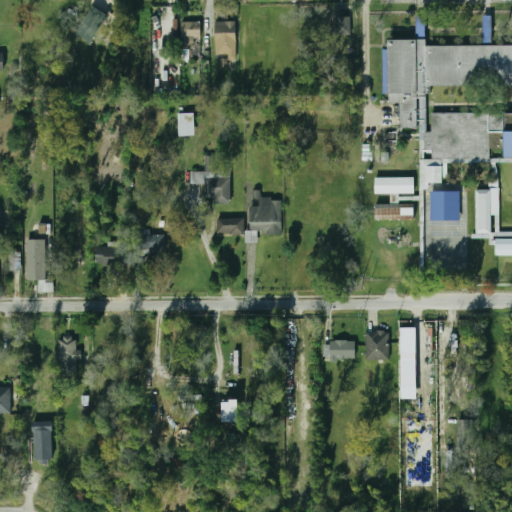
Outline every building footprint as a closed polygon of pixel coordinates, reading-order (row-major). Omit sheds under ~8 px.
[(109,16),(92,5),(75,33),(92,43),(109,16)] [(350,15),(331,15),(331,35),(350,35),(350,15)] [(181,49),(187,49),(187,38),(201,38),(201,22),(181,22),(181,49)] [(236,22),(215,22),(215,55),(227,55),(227,60),(236,60),(236,22)] [(388,37),(425,37),(426,43),(511,43),(511,156),(504,157),(503,148),(490,148),(490,157),(431,158),(431,149),(424,149),(424,129),(432,130),(432,111),(511,111),(511,84),(431,84),(430,92),(388,93),(388,37)] [(194,114),(178,114),(178,137),(194,137),(194,114)] [(441,166),(420,166),(420,183),(441,183),(441,166)] [(230,172),(189,172),(189,184),(205,184),(205,198),(213,198),(213,204),(230,204),(230,172)] [(375,178),(375,195),(414,195),(414,178),(375,178)] [(477,233),(477,189),(490,189),(490,233),(477,233)] [(430,221),(458,221),(458,192),(430,192),(430,221)] [(280,198),(259,199),(259,207),(249,207),(250,242),(257,242),(257,235),(281,235),(280,198)] [(375,220),(414,220),(414,205),(375,205),(375,220)] [(243,219),(217,219),(217,235),(243,235),(243,219)] [(164,230),(153,230),(153,234),(137,234),(137,255),(164,255),(164,230)] [(511,255),(496,255),(496,239),(511,239),(511,255)] [(26,240),(27,280),(37,280),(38,292),(47,292),(46,240),(26,240)] [(95,245),(95,265),(125,265),(125,245),(95,245)] [(19,270),(19,253),(10,253),(10,270),(19,270)] [(401,329),(402,386),(417,386),(416,328),(401,329)] [(389,360),(389,331),(365,331),(365,360),(389,360)] [(58,376),(75,376),(75,337),(58,337),(58,376)] [(329,359),(355,359),(355,341),(329,341),(329,359)] [(0,414),(10,414),(10,388),(0,388),(0,414)] [(223,422),(239,422),(240,400),(224,400),(223,422)] [(459,450),(474,449),(473,420),(458,420),(459,450)] [(53,426),(35,426),(35,462),(53,462),(53,426)]
